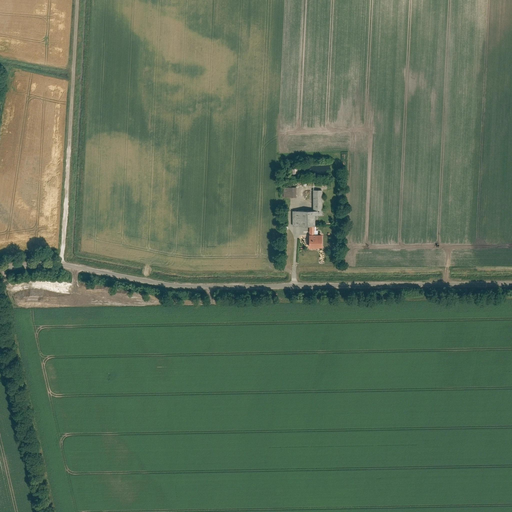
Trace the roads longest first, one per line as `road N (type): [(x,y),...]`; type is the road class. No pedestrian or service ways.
road 1 (unclassified): [(0,268),(62,266),(193,288),(511,284)]
road 2 (track): [(77,0),(62,266)]
